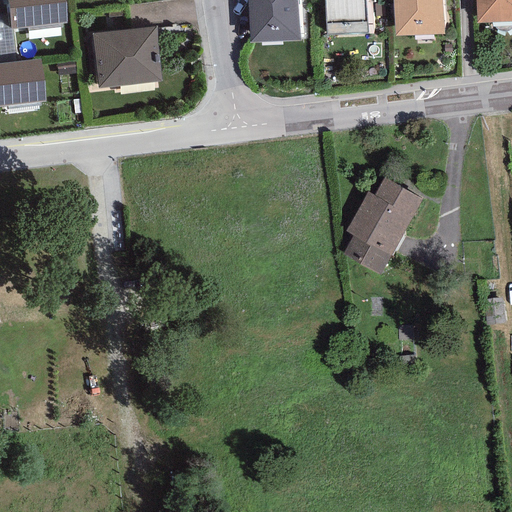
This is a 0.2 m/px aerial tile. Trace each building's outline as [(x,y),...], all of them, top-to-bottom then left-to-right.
[(64,0),(7,0),(9,14),(10,30),(12,29),(67,23),(64,0)] [(296,0),(247,0),(249,43),(300,40),(296,0)] [(372,0),(324,0),(326,35),(374,33),(372,0)] [(441,0),(392,0),(395,36),(444,34),(441,0)] [(511,0),(475,0),(477,23),(493,22),(495,29),(499,31),(504,32),(509,31),(511,28),(511,0)] [(10,30),(9,14),(0,14),(0,63),(16,62),(12,29),(10,30)] [(155,26),(92,34),(98,89),(162,82),(155,26)] [(0,63),(0,106),(45,102),(41,60),(16,62),(0,63)] [(74,62),(56,64),(57,76),(76,73),(74,62)] [(422,200),(383,178),(374,195),(367,192),(346,231),(353,236),(343,254),(380,276),(422,200)]
